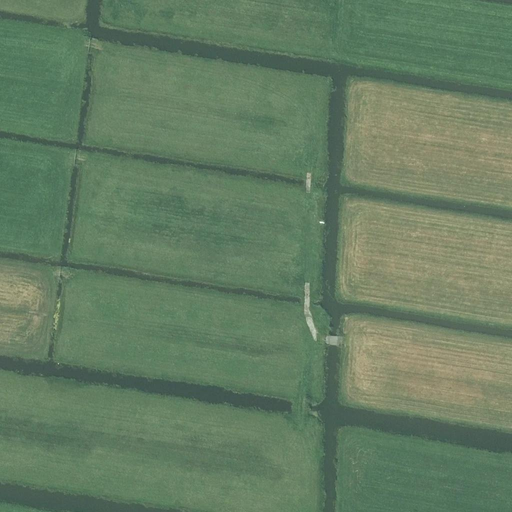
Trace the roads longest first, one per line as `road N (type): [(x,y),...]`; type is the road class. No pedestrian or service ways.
road 1 (track): [(511,367),(323,340),(306,314),(71,277)]
road 2 (track): [(306,314),(309,171),(277,137)]
